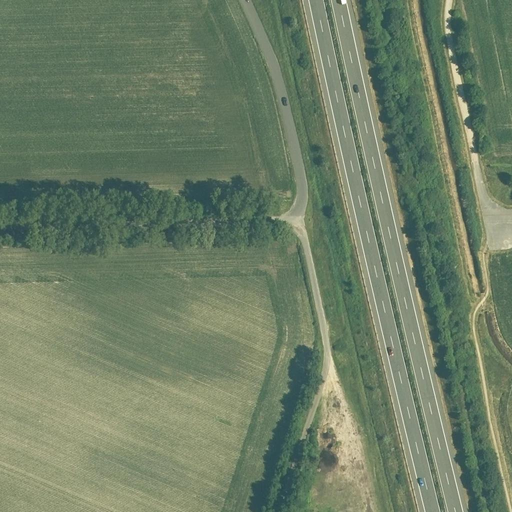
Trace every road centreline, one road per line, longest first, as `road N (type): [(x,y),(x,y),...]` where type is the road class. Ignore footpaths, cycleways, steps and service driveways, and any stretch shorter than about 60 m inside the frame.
road 1 (motorway): [(456,511),(339,0)]
road 2 (motorway): [(316,0),(433,511)]
road 3 (track): [(450,0),(470,142),(485,200),(502,228)]
road 4 (track): [(511,508),(474,333)]
